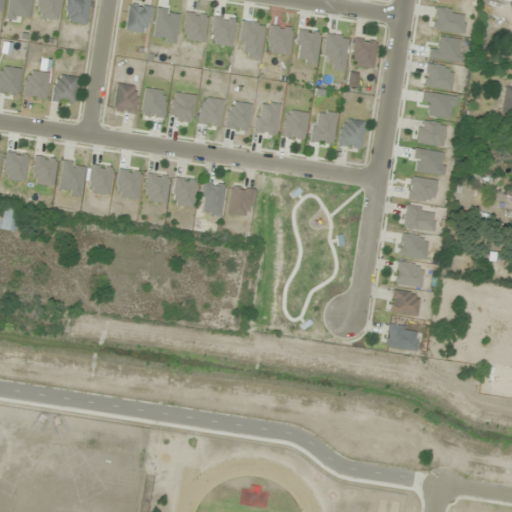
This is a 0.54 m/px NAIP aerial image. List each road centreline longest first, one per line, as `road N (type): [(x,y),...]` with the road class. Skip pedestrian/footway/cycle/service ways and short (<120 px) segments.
road 1 (residential): [(439,484),(348,468),(285,432),(0,388)]
road 2 (residential): [(0,123),(378,181)]
road 3 (residential): [(349,311),(360,295),(405,0)]
road 4 (residential): [(110,0),(90,137)]
